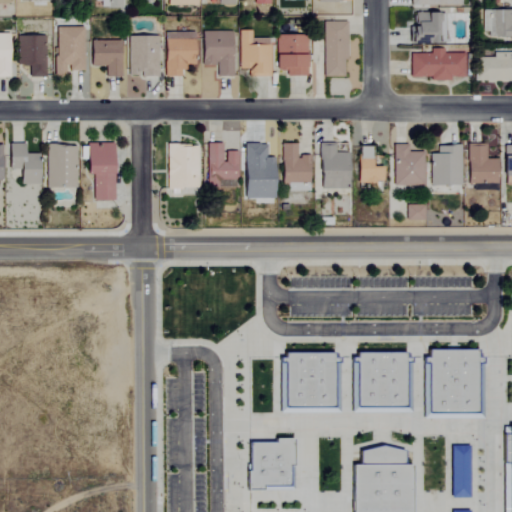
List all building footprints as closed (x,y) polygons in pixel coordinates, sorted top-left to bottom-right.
[(511,9),(480,10),(480,38),(511,37),(511,9)] [(442,13),(413,14),(413,27),(408,27),(408,44),(443,44),(442,13)] [(344,23),(320,23),(320,77),(344,78),(344,23)] [(53,78),(65,77),(65,71),(82,71),(81,28),(53,28),(53,78)] [(268,38),(249,38),(249,31),(237,30),(236,74),(267,75),(268,38)] [(179,78),(179,65),(192,66),(192,33),(162,32),(162,77),(179,78)] [(229,32),(199,32),(200,66),(214,66),(214,78),(230,78),(229,32)] [(274,35),(273,71),(283,71),(283,77),(304,78),(305,36),(274,35)] [(43,37),(14,36),(14,65),(27,65),(27,78),(43,78),(43,37)] [(156,37),(127,36),(126,75),(144,76),(144,78),(155,78),(156,37)] [(88,67),(103,67),(103,78),(118,78),(119,40),(89,40),(88,67)] [(428,54),(408,54),(408,79),(448,80),(448,78),(462,78),(463,54),(441,53),(441,49),(428,49),(428,54)] [(511,80),(511,52),(491,52),(491,59),(474,59),(473,80),(511,80)] [(91,201),(111,201),(112,143),(85,143),(84,175),(91,175),(91,201)] [(37,154),(24,154),(25,145),(7,144),(6,170),(18,170),(18,185),(36,185),(37,154)] [(221,144),(204,144),(205,189),(235,189),(234,152),(221,152),(221,144)] [(272,158),(264,157),(264,145),(242,144),(241,199),(272,199),(272,158)] [(279,184),(288,184),(288,191),(308,191),(307,156),(295,156),(295,144),(279,144),(279,184)] [(347,189),(345,144),(317,145),(318,190),(347,189)] [(495,183),(495,159),(484,159),(484,144),(465,145),(466,184),(495,183)] [(75,146),(45,145),(44,188),(74,189),(75,146)] [(195,189),(196,146),(164,145),(164,189),(195,189)] [(421,186),(421,152),(405,152),(406,145),(391,145),(390,186),(421,186)] [(427,186),(458,186),(459,146),(435,145),(434,154),(428,154),(427,186)] [(501,177),(511,177),(511,146),(502,146),(501,177)] [(381,168),(370,168),(370,147),(356,147),(356,183),(380,184),(381,168)] [(404,205),(403,220),(421,221),(421,205),(404,205)] [(425,351),(425,358),(419,358),(420,420),(481,420),(481,358),(475,358),(475,351),(425,351)] [(337,414),(337,358),(332,358),(332,353),(281,354),(281,359),(276,359),(277,414),(337,414)] [(348,415),(347,358),(353,358),(353,353),(403,353),(403,358),(409,358),(410,415),(348,415)] [(511,427),(511,511),(500,511),(500,427),(511,427)] [(290,440),(290,491),(244,491),(244,473),(247,473),(247,443),(272,443),(272,440),(290,440)] [(349,511),(349,466),(356,466),(356,452),(379,446),(401,452),(401,466),(409,466),(409,511),(349,511)]
